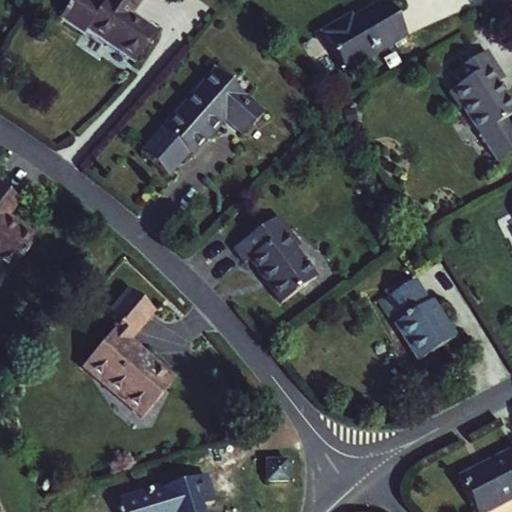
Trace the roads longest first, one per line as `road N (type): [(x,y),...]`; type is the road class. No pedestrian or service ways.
road 1 (residential): [(364,474),(160,255),(0,129)]
road 2 (residential): [(511,392),(364,474)]
